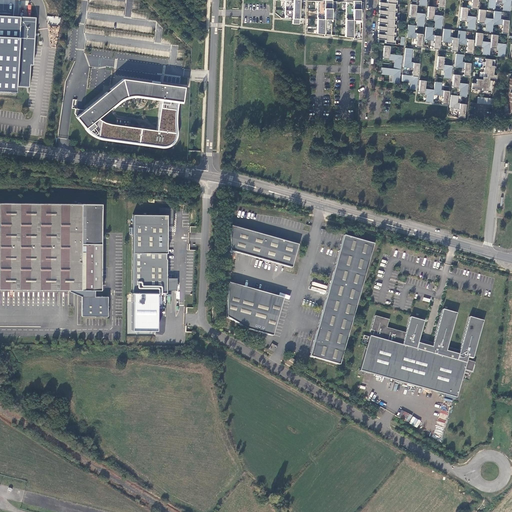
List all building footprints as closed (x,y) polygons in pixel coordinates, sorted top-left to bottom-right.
[(292,0),(285,0),(284,18),(292,18),(292,24),(298,24),(298,0),(292,0)] [(317,1),(316,33),(331,35),(331,0),(323,0),(324,1),(317,1)] [(353,2),(346,2),(345,37),(359,38),(360,0),(353,0),(353,2)] [(385,0),(387,0),(387,3),(379,2),(379,7),(386,8),(386,11),(378,10),(378,15),(386,16),(386,19),(378,18),(378,23),(386,24),(385,27),(378,26),(377,31),(385,32),(385,35),(377,34),(377,39),(385,40),(385,43),(394,44),(394,40),(392,40),(393,36),(394,36),(395,32),(393,32),(393,28),(395,28),(395,24),(393,24),(393,20),(395,20),(395,16),(393,16),(394,12),(395,12),(396,8),(394,8),(394,4),(396,4),(396,0),(395,0),(385,0)] [(500,0),(501,2),(503,3),(502,10),(509,11),(510,0),(500,0)] [(501,12),(494,11),(493,19),(492,24),(502,25),(502,20),(500,19),(501,12)] [(415,12),(414,18),(417,18),(416,26),(423,26),(425,14),(415,12)] [(442,16),(433,15),(432,20),(435,20),(434,28),(441,29),(442,16)] [(466,16),(465,21),(468,21),(467,29),(474,30),(475,17),(466,16)] [(484,18),(483,18),(483,23),(486,23),(485,31),(492,32),(492,24),(493,19),(484,18)] [(414,33),(414,25),(408,24),(406,37),(416,39),(416,33),(414,33)] [(431,35),(432,27),(425,26),(424,39),(433,41),(434,41),(434,35),(431,35)] [(450,29),(443,29),(442,42),(451,43),(452,37),(449,37),(450,29)] [(465,31),(458,30),(457,38),(457,43),(466,45),(467,39),(464,39),(465,31)] [(481,41),(480,46),(483,47),(482,54),(489,55),(490,47),(490,42),(481,41)] [(496,43),(495,48),(498,48),(497,56),(504,57),(505,44),(496,43)] [(388,59),(394,60),(393,69),(400,69),(402,55),(389,54),(388,54),(388,59)] [(410,62),(411,55),(404,54),(403,67),(412,68),(413,62),(410,62)] [(461,62),(462,54),(456,54),(454,67),(464,68),(464,62),(461,62)] [(493,74),(494,59),(485,58),(484,62),(482,61),(482,67),(484,68),(482,78),(482,79),(476,78),(475,83),(471,83),(471,89),(487,91),(487,92),(491,92),(492,80),(489,80),(489,79),(489,78),(495,78),(495,75),(493,74)] [(441,70),(444,70),(443,78),(450,78),(452,65),(442,64),(441,70)] [(381,67),(380,73),(393,75),(392,82),(398,83),(400,69),(393,69),(381,67)] [(402,74),(401,80),(410,82),(410,89),(416,90),(417,76),(411,76),(411,75),(402,74)] [(182,103),(184,87),(180,86),(121,78),(75,117),(84,129),(91,136),(100,140),(164,149),(169,147),(173,144),(177,139),(178,134),(177,126),(176,116),(178,103),(182,103)] [(440,90),(441,82),(434,82),(433,89),(433,95),(442,96),(443,90),(440,90)] [(457,88),(460,88),(459,96),(466,97),(467,84),(458,83),(457,88)] [(423,94),(426,94),(425,102),(432,102),(433,95),(433,89),(424,88),(423,94)] [(457,103),(457,95),(451,95),(449,108),(459,109),(459,103),(457,103)] [(492,105),(493,99),(478,97),(477,103),(492,105)] [(0,290),(69,291),(73,287),(74,280),(81,280),(81,291),(96,291),(96,268),(101,268),(102,204),(0,203),(0,290)] [(160,209),(160,215),(133,215),(133,227),(133,229),(133,292),(167,293),(167,225),(173,225),(173,209),(160,209)] [(298,245),(231,226),(230,251),(284,266),(291,268),(298,245)] [(373,244),(343,235),(309,356),(339,365),(373,244)] [(73,287),(69,291),(81,291),(81,280),(74,280),(73,287)] [(283,298),(228,283),(226,316),(247,328),(272,336),(283,298)] [(82,297),(82,317),(108,317),(108,297),(95,297),(82,297)] [(369,336),(359,371),(457,398),(464,370),(472,372),(475,362),(467,360),(468,357),(472,358),(483,321),(469,317),(459,350),(447,347),(456,313),(442,309),(433,343),(426,341),(419,339),(424,321),(409,317),(405,333),(386,328),(389,319),(375,315),(370,330),(373,331),(372,337),(369,336)] [(398,417),(408,422),(412,415),(402,409),(398,417)] [(409,423),(417,428),(421,421),(412,416),(409,423)]
